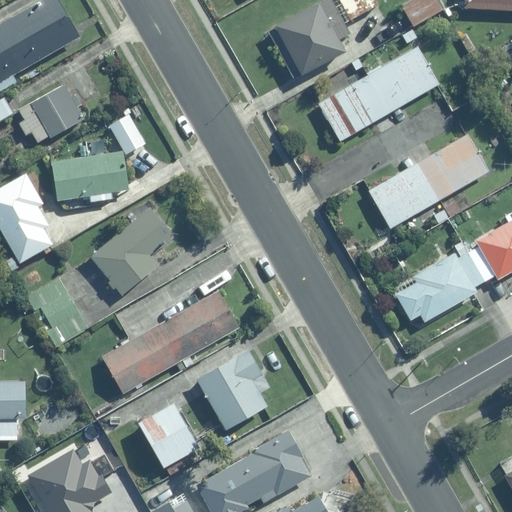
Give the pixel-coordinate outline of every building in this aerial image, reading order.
[(57,0),(47,0),(0,26),(0,50),(14,76),(80,40),(57,0)] [(338,0),(351,23),(378,8),(373,0),(338,0)] [(414,28),(443,11),(436,0),(413,0),(402,7),(414,28)] [(276,27),(302,75),(345,52),(320,4),(276,27)] [(418,47),(352,84),(373,121),(439,83),(418,47)] [(84,121),(63,86),(19,113),(24,120),(19,123),(28,138),(33,135),(40,147),(84,121)] [(0,121),(12,115),(1,97),(0,97),(0,121)] [(130,117),(111,129),(128,156),(147,145),(130,117)] [(468,134),(369,191),(391,229),(490,171),(468,134)] [(124,155),(52,164),(56,204),(65,203),(66,208),(113,202),(112,193),(128,191),(124,155)] [(25,173),(0,187),(0,232),(18,265),(52,246),(44,232),(50,228),(39,209),(44,206),(25,173)] [(179,244),(148,209),(88,260),(123,301),(164,266),(159,261),(179,244)] [(511,221),(465,247),(486,285),(497,279),(499,283),(511,276),(511,221)] [(396,294),(411,320),(421,314),(425,322),(477,292),(456,253),(414,277),(417,283),(396,294)] [(88,329),(56,277),(26,296),(57,348),(88,329)] [(238,329),(217,291),(158,325),(179,362),(181,361),(185,368),(191,364),(188,357),(238,329)] [(139,384),(179,362),(158,325),(127,342),(126,340),(119,344),(121,346),(100,358),(119,395),(134,387),(135,389),(140,386),(139,384)] [(250,351),(197,378),(224,430),(269,407),(265,400),(273,396),(250,351)] [(0,442),(18,442),(17,421),(27,421),(26,383),(0,383),(0,442)] [(202,452),(176,405),(141,425),(168,471),(202,452)] [(192,511),(182,494),(150,511),(345,511),(340,503),(327,510),(318,494),(289,511),(286,507),(276,511),(245,511),(312,474),(288,430),(196,483),(211,511),(192,511)]
